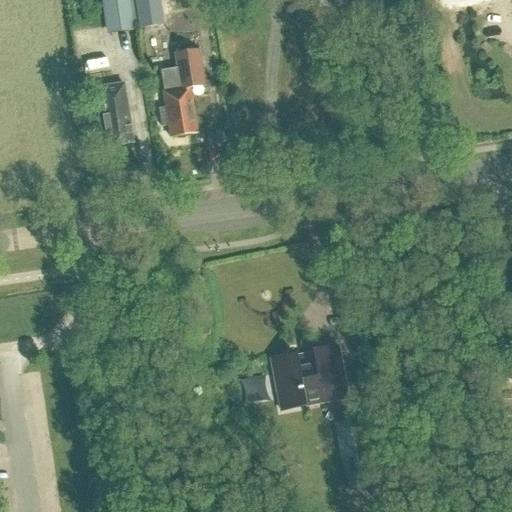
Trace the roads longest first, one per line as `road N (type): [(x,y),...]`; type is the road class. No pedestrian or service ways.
road 1 (secondary): [(511,168),(83,230)]
road 2 (unclassified): [(129,511),(83,230)]
